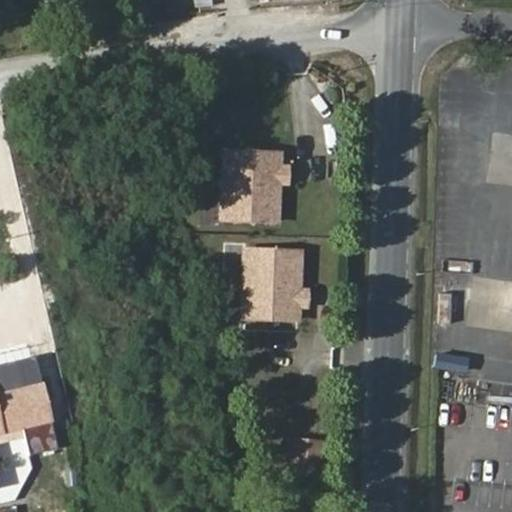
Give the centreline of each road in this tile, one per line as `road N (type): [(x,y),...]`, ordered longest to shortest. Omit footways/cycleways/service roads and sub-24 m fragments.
road 1 (secondary): [(401,22),(384,511)]
road 2 (unclassified): [(401,22),(0,71)]
road 3 (unknown): [(511,86),(480,366),(485,377),(511,384)]
